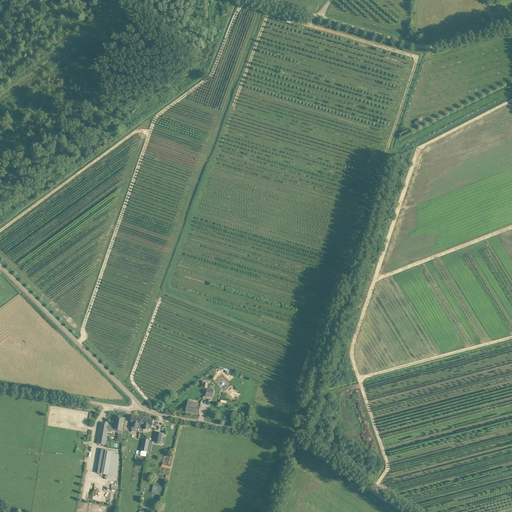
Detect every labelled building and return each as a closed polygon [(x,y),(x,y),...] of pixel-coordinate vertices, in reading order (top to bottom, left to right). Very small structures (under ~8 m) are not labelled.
[(221,375),(216,379),(219,382),(217,383),(225,391),(230,385),(221,375)] [(207,388),(206,396),(212,397),(214,391),(213,391),(214,385),(209,384),(208,384),(207,388)] [(187,404),(186,411),(199,414),(200,407),(196,406),(197,403),(188,401),(187,404)] [(138,427),(140,428),(143,417),(132,415),(130,422),(133,422),(132,427),(138,428),(138,427)] [(101,424),(99,431),(105,432),(106,432),(105,432),(106,429),(108,429),(108,430),(114,431),(115,429),(116,429),(122,430),(124,418),(116,417),(115,426),(109,425),(101,424)] [(153,419),(143,417),(140,428),(143,428),(143,429),(148,430),(149,428),(149,425),(152,426),(153,419)] [(163,437),(164,433),(156,432),(154,442),(157,442),(157,444),(162,445),(162,443),(163,437)] [(98,435),(97,444),(106,445),(107,437),(104,436),(98,435)] [(149,441),(150,440),(143,438),(142,443),(142,444),(141,451),(147,452),(147,450),(149,441)] [(98,473),(111,476),(115,454),(116,452),(112,451),(102,449),(98,473)]
